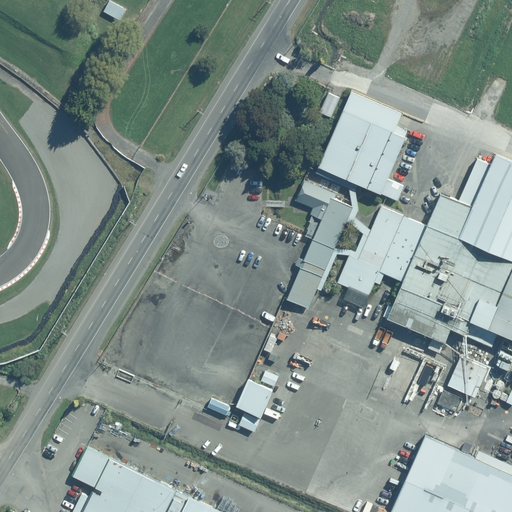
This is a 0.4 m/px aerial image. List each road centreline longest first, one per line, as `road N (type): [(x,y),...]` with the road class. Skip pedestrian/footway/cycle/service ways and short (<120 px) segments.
road 1 (tertiary): [(0,473),(288,0)]
road 2 (unknown): [(62,371),(228,433),(285,440),(457,413),(511,416)]
road 3 (unknown): [(263,41),(511,147)]
